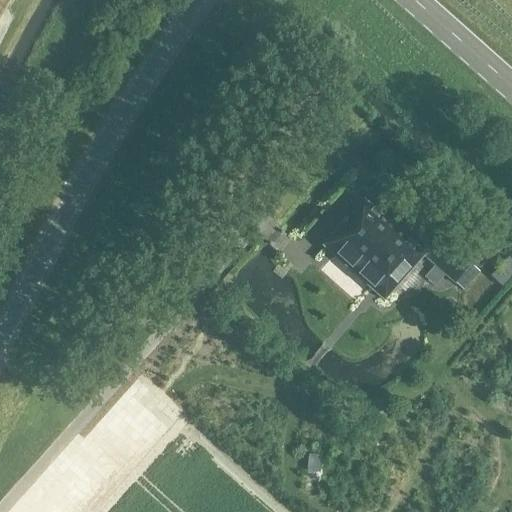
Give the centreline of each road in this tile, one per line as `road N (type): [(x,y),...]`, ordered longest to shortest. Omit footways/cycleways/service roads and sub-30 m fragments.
road 1 (unclassified): [(0,349),(66,216),(149,77),(210,0)]
road 2 (unclassified): [(1,511),(251,237)]
